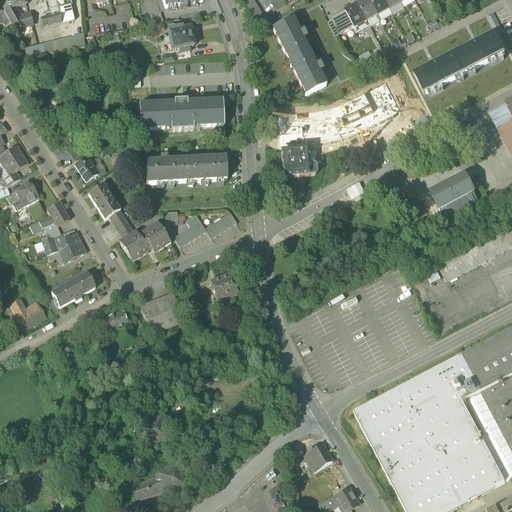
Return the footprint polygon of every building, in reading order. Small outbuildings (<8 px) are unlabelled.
[(10,4),(12,10),(12,11),(15,10),(26,7),(23,0),(6,0),(7,5),(10,4)] [(54,0),(55,1),(57,11),(70,7),(71,7),(69,0),(54,0)] [(186,6),(202,3),(200,0),(161,0),(165,10),(179,8),(179,11),(186,10),(186,6)] [(368,0),(357,6),(367,23),(378,17),(369,0),(368,0)] [(383,0),(369,0),(378,17),(390,11),(383,0)] [(398,0),(383,0),(390,11),(401,4),(398,0)] [(415,3),(413,0),(408,0),(401,4),(404,9),(415,3)] [(49,10),(51,19),(59,17),(57,11),(55,1),(50,3),(51,9),(49,10)] [(245,7),(248,12),(257,7),(254,2),(245,7)] [(272,7),(275,13),(284,7),(281,2),(272,7)] [(401,4),(390,11),(393,17),(393,18),(405,12),(404,9),(401,4)] [(346,12),(345,13),(346,15),(354,28),(355,30),(356,30),(356,29),(367,23),(357,6),(346,12)] [(70,7),(57,11),(59,17),(61,26),(74,22),(70,7)] [(248,12),(251,17),(260,12),(257,7),(248,12)] [(4,14),(8,22),(15,20),(13,14),(16,13),(15,10),(12,11),(12,10),(4,12),(4,14)] [(378,17),(382,23),(393,17),(390,11),(378,17)] [(0,20),(5,28),(11,26),(8,22),(4,14),(4,12),(0,12),(0,20)] [(251,17),(254,22),(263,17),(260,12),(251,17)] [(346,15),(333,22),(341,36),(352,29),(354,28),(346,15)] [(61,26),(59,17),(51,19),(40,21),(42,30),(61,26)] [(382,23),(378,17),(367,23),(370,28),(370,29),(382,23)] [(29,18),(15,20),(8,22),(11,26),(14,32),(31,27),(29,18)] [(288,57),(292,63),(309,55),(293,22),(275,31),(279,38),(276,39),(285,58),(288,57)] [(333,22),(328,24),(335,39),(341,36),(333,22)] [(439,29),(436,22),(428,26),(432,33),(439,29)] [(352,29),(356,36),(370,28),(367,23),(356,29),(356,30),(355,30),(354,28),(352,29)] [(171,53),(179,52),(189,50),(194,49),(193,47),(195,46),(192,32),(190,33),(190,30),(182,32),(182,29),(181,28),(175,29),(175,31),(167,33),(171,53)] [(409,46),(415,42),(411,35),(405,38),(409,46)] [(83,36),(65,41),(68,52),(84,49),(83,40),(83,36)] [(495,36),(455,56),(465,76),(505,56),(495,36)] [(401,46),(398,40),(392,43),(396,49),(401,46)] [(56,55),(68,52),(65,41),(54,44),(56,55)] [(45,57),(56,55),(54,44),(53,43),(42,46),(45,57)] [(29,60),(45,57),(42,46),(24,50),(26,54),(29,60)] [(359,59),(364,68),(373,64),(369,54),(359,59)] [(325,88),(309,55),(292,63),(295,70),(292,72),(302,91),(304,89),(308,96),(325,88)] [(162,59),(163,65),(174,63),(173,57),(172,57),(172,56),(168,57),(169,58),(162,59)] [(424,97),(465,76),(455,56),(414,77),(424,97)] [(104,62),(105,63),(106,70),(122,67),(122,64),(111,65),(110,61),(104,62)] [(96,72),(106,70),(105,63),(94,65),(96,72)] [(139,70),(128,72),(129,91),(140,90),(139,70)] [(315,114),(278,118),(281,152),(324,148),(352,141),(400,117),(386,86),(353,102),(336,109),(323,113),(315,114)] [(400,98),(419,136),(429,131),(411,93),(400,98)] [(511,102),(488,115),(501,139),(511,160),(511,102)] [(174,105),(138,107),(140,133),(170,131),(170,133),(193,132),(193,130),(224,129),(223,103),(187,105),(187,103),(174,103),(174,105)] [(17,149),(7,155),(0,159),(0,164),(4,172),(12,167),(12,168),(16,166),(12,160),(20,155),(17,149)] [(313,167),(308,168),(307,152),(280,154),(283,181),(301,179),(309,178),(315,178),(316,175),(315,170),(313,167)] [(5,172),(9,179),(15,175),(27,166),(22,157),(20,155),(12,160),(16,166),(12,168),(12,167),(4,172),(5,172)] [(75,168),(86,184),(97,176),(90,165),(92,164),(89,159),(75,168)] [(145,164),(146,187),(227,183),(225,160),(217,160),(217,161),(167,163),(166,159),(160,160),(160,163),(145,164)] [(90,165),(97,176),(100,180),(107,175),(97,160),(92,164),(90,165)] [(0,175),(0,178),(3,183),(9,179),(5,172),(0,175)] [(20,181),(15,175),(9,179),(3,183),(2,183),(7,190),(20,181)] [(445,221),(479,203),(465,178),(431,196),(445,221)] [(21,202),(25,209),(38,201),(28,184),(22,187),(23,189),(16,194),(21,202)] [(89,197),(105,222),(109,219),(119,213),(120,213),(103,187),(89,197)] [(0,193),(0,200),(10,196),(7,190),(0,193)] [(382,198),(390,214),(396,211),(387,195),(382,198)] [(12,208),(16,213),(25,209),(21,202),(12,208)] [(57,230),(70,222),(59,206),(46,214),(50,220),(54,226),(57,230)] [(109,219),(117,230),(126,224),(119,213),(109,219)] [(165,215),(166,227),(177,227),(177,223),(177,216),(177,215),(165,215)] [(231,216),(219,223),(225,233),(237,226),(231,216)] [(186,225),(189,231),(194,228),(200,224),(196,219),(186,225)] [(42,232),(44,231),(54,226),(50,220),(38,225),(42,232)] [(220,236),(225,233),(219,223),(214,226),(220,236)] [(133,235),(126,224),(117,230),(123,241),(133,235)] [(200,238),(205,235),(206,234),(205,232),(200,224),(194,228),(200,238)] [(31,238),(42,232),(38,225),(26,230),(31,238)] [(16,226),(9,229),(12,235),(19,232),(16,226)] [(141,236),(142,237),(151,252),(154,256),(163,251),(161,248),(168,243),(157,226),(141,236)] [(215,239),(220,236),(214,226),(209,229),(215,239)] [(195,241),(200,238),(194,228),(189,231),(188,231),(195,241)] [(210,242),(215,239),(209,229),(205,232),(206,234),(205,235),(210,242)] [(511,229),(438,268),(447,284),(511,249),(511,229)] [(45,234),(48,242),(52,240),(60,237),(57,230),(45,234)] [(190,244),(195,241),(188,231),(183,234),(190,244)] [(139,260),(148,255),(138,240),(139,240),(135,234),(133,235),(123,241),(119,244),(130,262),(137,257),(139,260)] [(184,248),(190,244),(183,234),(178,238),(184,248)] [(55,247),(58,253),(80,243),(76,236),(62,243),(55,247)] [(60,237),(52,240),(55,247),(62,243),(60,237)] [(148,255),(151,252),(142,237),(139,240),(138,240),(148,255)] [(179,251),(184,248),(178,238),(173,241),(179,251)] [(42,244),(44,252),(55,247),(52,240),(48,242),(42,244)] [(86,255),(80,243),(58,253),(58,254),(64,266),(86,255)] [(44,252),(42,244),(34,247),(36,255),(44,252)] [(58,253),(55,247),(44,252),(47,258),(58,254),(58,253)] [(58,254),(47,258),(49,264),(56,261),(59,267),(64,266),(58,254)] [(441,282),(436,272),(426,277),(431,287),(441,282)] [(52,296),(59,310),(74,302),(75,304),(80,301),(79,299),(94,291),(87,277),(52,296)] [(210,286),(217,303),(237,295),(230,277),(210,286)] [(152,337),(158,334),(183,325),(184,324),(173,297),(139,310),(152,337)] [(17,323),(21,330),(43,318),(39,310),(35,312),(33,308),(25,311),(20,302),(11,307),(18,322),(17,323)] [(226,307),(209,313),(215,329),(232,322),(226,307)] [(110,334),(114,332),(128,326),(122,314),(115,317),(107,320),(108,320),(102,323),(108,335),(110,334)] [(62,339),(67,351),(89,339),(92,337),(96,336),(100,333),(96,325),(94,321),(62,339)] [(102,338),(108,335),(102,323),(96,325),(100,333),(101,337),(101,336),(102,338)] [(162,343),(166,341),(182,335),(186,333),(183,325),(158,334),(162,343)] [(135,344),(128,326),(114,332),(117,340),(122,350),(135,344)] [(511,332),(462,359),(481,395),(511,378),(511,332)] [(102,338),(105,345),(109,344),(114,341),(110,334),(108,335),(102,338)] [(184,340),(182,335),(166,341),(168,346),(184,340)] [(114,341),(109,344),(112,351),(117,349),(114,341)] [(119,352),(117,349),(112,351),(109,344),(105,345),(110,355),(119,352)] [(129,353),(131,359),(140,355),(137,349),(129,353)] [(467,403),(481,395),(462,359),(353,416),(403,511),(452,511),(505,485),(481,441),(463,405),(467,403)] [(225,364),(193,380),(198,390),(230,374),(225,364)] [(511,378),(481,395),(511,453),(511,378)] [(273,384),(275,389),(284,384),(281,379),(273,384)] [(275,397),(270,386),(264,388),(269,399),(275,397)] [(481,441),(505,485),(511,480),(511,453),(481,395),(467,403),(485,439),(481,441)] [(138,429),(145,448),(166,440),(159,421),(138,429)] [(322,446),(308,454),(318,471),(332,463),(322,446)] [(313,475),(318,471),(308,454),(302,458),(313,475)] [(184,488),(179,477),(176,468),(154,476),(156,479),(162,496),(184,488)] [(127,490),(133,507),(162,496),(156,479),(127,490)] [(331,511),(337,509),(339,511),(351,511),(359,508),(348,490),(331,500),(318,508),(320,511),(331,511)] [(488,511),(511,511),(511,500),(496,509),(495,508),(488,511)]
